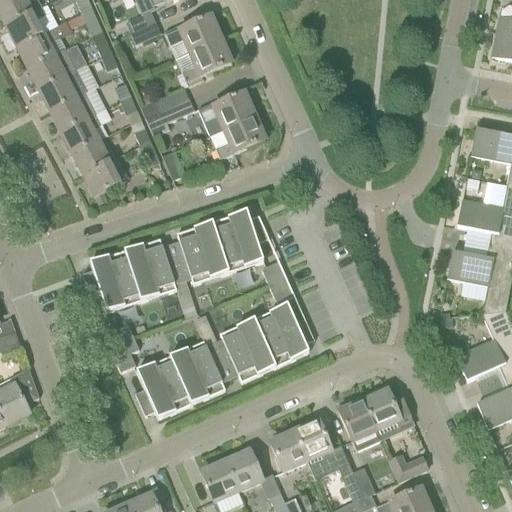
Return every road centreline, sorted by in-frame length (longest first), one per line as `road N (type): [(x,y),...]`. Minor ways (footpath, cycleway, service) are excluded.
road 1 (residential): [(86,484),(368,363),(394,362)]
road 2 (residential): [(7,269),(303,166)]
road 3 (residential): [(86,484),(7,269)]
road 4 (residential): [(303,166),(305,148),(238,0)]
road 5 (residential): [(467,511),(407,372),(394,362)]
road 6 (residential): [(378,202),(423,178),(449,85)]
